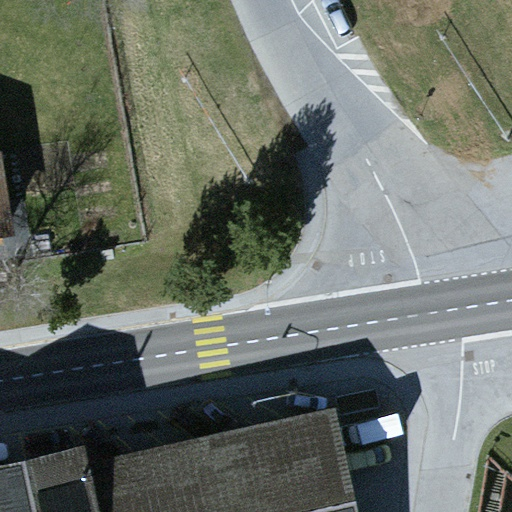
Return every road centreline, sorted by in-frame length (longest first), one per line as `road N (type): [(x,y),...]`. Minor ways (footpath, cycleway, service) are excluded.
road 1 (primary): [(459,309),(0,380)]
road 2 (residential): [(459,309),(440,511)]
